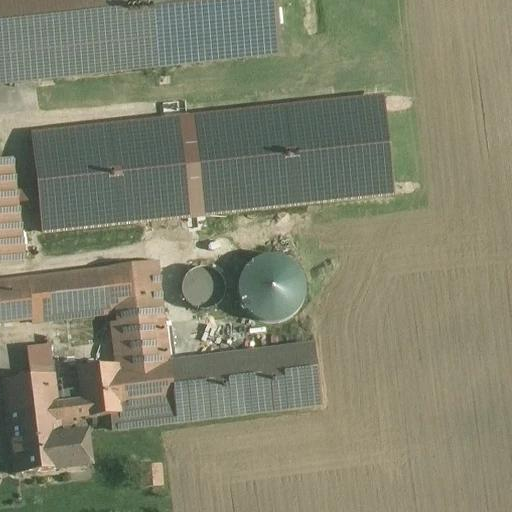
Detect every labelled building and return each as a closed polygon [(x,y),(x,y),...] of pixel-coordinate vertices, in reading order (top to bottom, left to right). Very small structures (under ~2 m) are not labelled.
[(271,0),(0,0),(0,87),(278,57),(271,0)] [(7,162),(0,163),(0,263),(22,261),(7,162)] [(117,323),(162,318),(156,263),(109,269),(115,311),(117,323)] [(0,323),(115,311),(109,269),(0,282),(0,323)] [(221,298),(222,290),(221,282),(216,275),(209,271),(200,269),(192,271),(185,276),(181,283),(179,291),(181,299),(186,306),(193,310),(201,312),(210,310),(216,305),(221,298)] [(172,402),(167,363),(162,318),(117,323),(109,325),(113,365),(115,366),(120,411),(172,402)] [(172,402),(120,411),(121,415),(110,416),(111,432),(318,406),(310,346),(167,363),(172,402)] [(115,366),(113,365),(76,370),(78,391),(83,419),(83,421),(110,416),(121,415),(120,411),(115,366)] [(58,427),(54,394),(51,377),(2,383),(13,477),(89,465),(84,434),(59,437),(58,427)] [(83,419),(78,391),(54,394),(58,427),(70,426),(70,420),(83,419)] [(160,467),(138,469),(139,489),(161,488),(160,467)]
